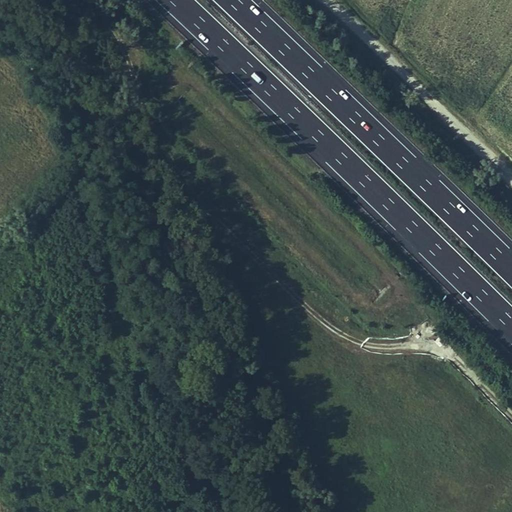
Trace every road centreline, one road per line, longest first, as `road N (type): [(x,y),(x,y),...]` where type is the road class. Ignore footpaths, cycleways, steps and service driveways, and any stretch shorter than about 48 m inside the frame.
road 1 (track): [(511,420),(436,342),(344,339),(191,192),(164,143),(132,47),(85,0)]
road 2 (motorway): [(177,0),(511,325)]
road 3 (motorway): [(511,272),(231,0)]
